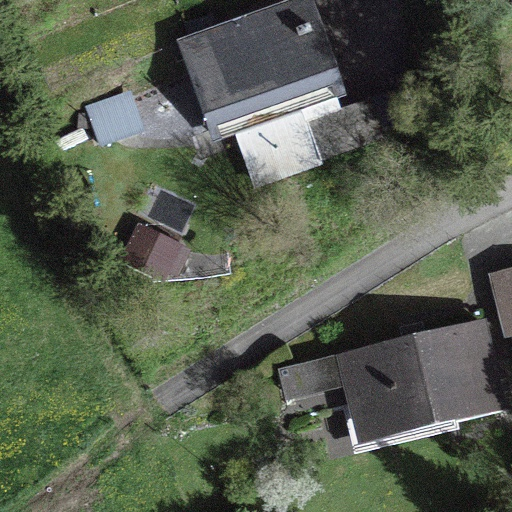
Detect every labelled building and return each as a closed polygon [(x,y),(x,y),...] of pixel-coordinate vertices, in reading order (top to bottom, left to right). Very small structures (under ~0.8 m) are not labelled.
[(341,84),(311,0),(293,0),(176,41),(207,131),(341,84)] [(138,130),(127,98),(89,114),(78,113),(77,128),(94,129),(99,143),(138,130)] [(383,138),(369,100),(312,121),(326,158),(383,138)] [(511,336),(511,277),(495,282),(508,337),(511,336)] [(462,421),(502,412),(481,322),(345,354),(364,430),(459,407),(462,421)]
